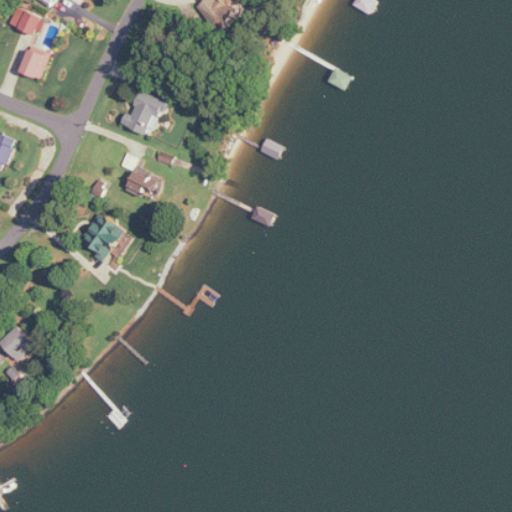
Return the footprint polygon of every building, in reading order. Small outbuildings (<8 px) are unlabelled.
[(15,24),(40,35),(48,18),(24,6),(15,24)] [(46,79),(56,54),(37,46),(27,71),(46,79)] [(157,137),(173,102),(147,90),(137,114),(133,113),(128,124),(157,137)] [(0,140),(0,166),(9,171),(22,140),(4,132),(0,141),(0,140)] [(133,189),(160,200),(168,181),(141,170),(133,189)] [(113,263),(133,229),(105,213),(89,241),(105,251),(102,257),(113,263)] [(7,342),(24,361),(42,345),(25,326),(7,342)]
